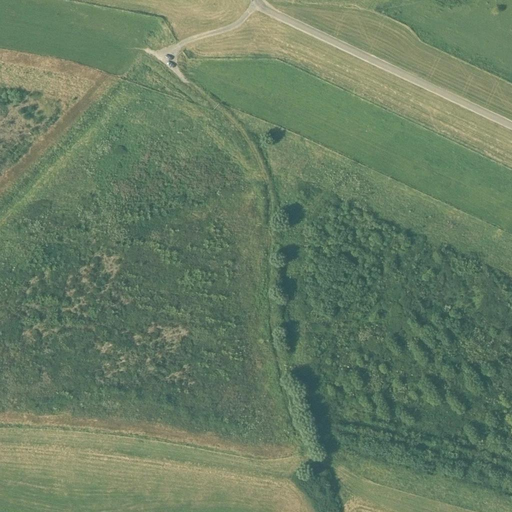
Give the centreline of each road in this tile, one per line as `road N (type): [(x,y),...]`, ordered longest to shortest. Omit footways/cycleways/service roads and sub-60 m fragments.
road 1 (track): [(321,488),(273,321),(264,173),(227,116),(165,59),(181,43),(240,21),(256,1)]
road 2 (unclassified): [(511,124),(255,0)]
